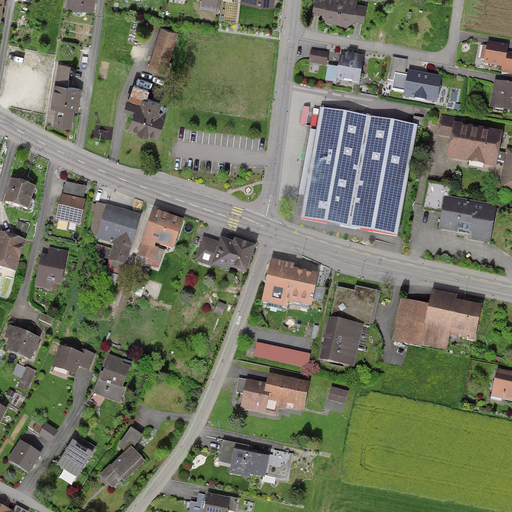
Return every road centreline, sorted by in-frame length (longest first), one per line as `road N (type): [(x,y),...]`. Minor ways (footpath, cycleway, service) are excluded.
road 1 (residential): [(266,226),(201,419),(137,511)]
road 2 (secondary): [(511,290),(266,226)]
road 3 (secondary): [(266,226),(76,159)]
road 4 (residential): [(266,226),(289,33)]
road 5 (residential): [(57,151),(18,309)]
road 6 (residential): [(101,0),(76,159)]
road 7 (residential): [(441,58),(289,33)]
